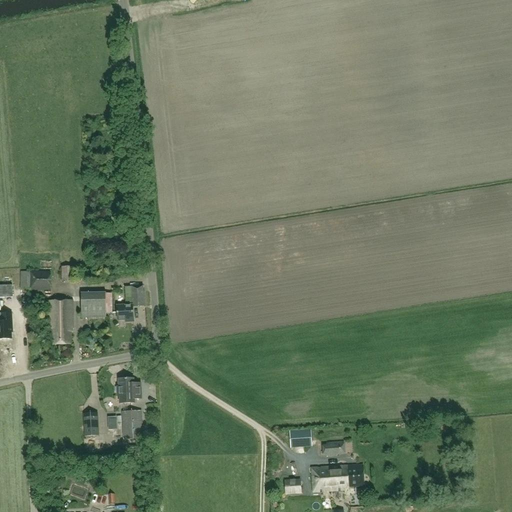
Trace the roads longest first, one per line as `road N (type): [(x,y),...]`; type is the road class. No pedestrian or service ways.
road 1 (unclassified): [(0,381),(155,346),(123,0)]
road 2 (track): [(155,346),(168,367),(292,455)]
road 3 (track): [(24,376),(34,511)]
